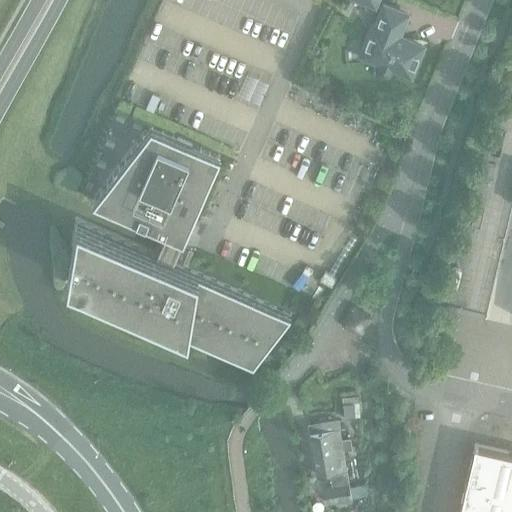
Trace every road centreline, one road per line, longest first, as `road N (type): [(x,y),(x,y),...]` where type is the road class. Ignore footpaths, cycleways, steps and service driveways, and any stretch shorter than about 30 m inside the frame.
road 1 (unclassified): [(511,406),(418,385),(389,361),(384,328),(408,234)]
road 2 (unclassified): [(487,0),(429,147),(408,234)]
road 3 (unclassified): [(384,229),(320,333),(265,398)]
road 4 (unknown): [(352,211),(335,251),(309,268),(215,255),(207,246)]
road 5 (unknown): [(269,102),(343,134),(365,179),(352,211)]
road 6 (tertiary): [(0,112),(61,0)]
road 7 (unknown): [(418,385),(408,511)]
road 8 (unknown): [(254,136),(140,83)]
road 9 (unknown): [(241,165),(352,211)]
